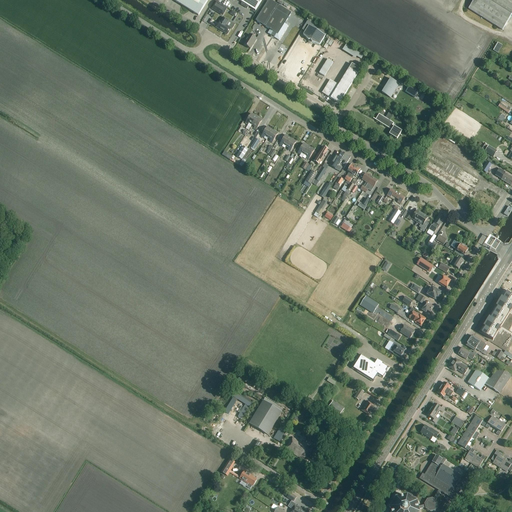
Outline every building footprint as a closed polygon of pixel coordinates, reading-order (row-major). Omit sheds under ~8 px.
[(172,0),(198,16),(207,0),(172,0)] [(237,0),(242,2),(241,5),(247,9),(248,6),(255,11),(261,0),(237,0)] [(279,40),(288,26),(284,24),(291,14),(269,0),(268,0),(255,21),(269,30),(267,33),(279,40)] [(511,1),(510,0),(474,0),(468,10),(503,30),(511,15),(511,1)] [(216,1),(211,9),(215,11),(223,16),(225,12),(227,8),(216,1)] [(233,30),(236,25),(223,17),(220,22),(219,21),(215,27),(227,35),(230,29),(233,30)] [(319,45),(325,36),(305,24),(301,30),(304,32),(302,35),(308,41),(308,43),(310,44),(311,43),(319,45)] [(250,49),(256,39),(249,35),(243,45),(250,49)] [(493,56),(494,54),(491,52),(494,47),(489,44),(485,51),(493,56)] [(353,63),(356,58),(337,49),(335,55),(349,61),(353,63)] [(325,77),(333,63),(328,60),(319,74),(325,77)] [(339,104),(357,74),(360,70),(351,64),(338,85),(330,80),(322,93),(339,104)] [(390,98),(399,84),(390,79),(381,92),(390,98)] [(501,103),(498,107),(508,113),(511,109),(501,103)] [(389,121),(393,114),(389,111),(385,118),(379,114),(375,120),(391,130),(389,134),(397,139),(401,131),(392,125),(393,123),(389,121)] [(252,124),(256,117),(251,114),(245,123),(248,125),(250,122),(252,124)] [(256,117),(252,124),(255,125),(253,128),(256,130),(262,121),(256,117)] [(267,127),(261,136),(264,138),(266,140),(268,137),(272,130),(267,127)] [(272,130),(268,137),(271,138),(269,141),(272,143),(278,133),(272,130)] [(286,145),(291,138),(285,135),(279,145),(282,146),(284,143),(286,145)] [(291,138),(286,145),(289,147),(287,149),(290,151),(296,142),(291,138)] [(255,139),(250,147),(254,150),(255,148),(259,141),(258,140),(255,139)] [(303,143),(298,153),(300,155),(302,152),(305,153),(309,147),(303,143)] [(241,161),(248,150),(242,147),(235,157),(241,161)] [(305,153),(302,157),(305,159),(306,158),(309,160),(314,150),(309,147),(305,153)] [(325,152),(327,149),(323,147),(321,150),(320,150),(314,161),(318,164),(322,158),(323,155),(325,156),(327,153),(325,152)] [(485,152),(493,157),(496,152),(488,147),(485,152)] [(224,151),(222,155),(230,160),(232,156),(224,151)] [(334,156),(328,165),(329,165),(330,166),(336,169),(336,170),(339,171),(341,167),(338,166),(341,161),(340,160),(343,155),(338,152),(335,156),(334,156)] [(487,173),(492,165),(487,162),(482,170),(487,173)] [(347,181),(356,167),(352,165),(347,171),(349,172),(344,179),(347,181)] [(356,167),(347,181),(346,183),(348,184),(352,179),(354,175),(356,176),(360,170),(356,167)] [(319,173),(314,180),(319,182),(326,171),(326,170),(322,168),(319,173)] [(511,186),(511,183),(511,177),(505,174),(506,173),(500,169),(496,175),(502,179),(501,180),(511,186)] [(311,185),(317,175),(312,171),(305,181),(311,185)] [(422,172),(420,176),(460,198),(461,195),(457,192),(428,176),(428,175),(422,172)] [(363,191),(372,177),(366,173),(362,180),(366,182),(363,186),(360,189),(361,190),(361,191),(362,192),(363,191)] [(363,191),(366,193),(367,191),(368,189),(371,191),(373,187),(377,181),(372,177),(363,191)] [(461,185),(466,189),(471,182),(467,178),(461,185)] [(327,184),(320,196),(324,199),(332,186),(328,184),(327,184)] [(301,191),(303,188),(298,185),(293,190),(297,193),(299,190),(301,191)] [(395,198),(398,194),(391,189),(387,196),(390,198),(391,196),(395,198)] [(398,194),(395,198),(398,200),(397,202),(401,204),(405,198),(398,194)] [(316,213),(319,215),(326,204),(323,202),(316,213)] [(393,223),(400,212),(397,210),(396,209),(389,220),(393,223)] [(411,213),(407,219),(411,221),(412,219),(417,222),(422,214),(417,211),(414,215),(411,213)] [(323,223),(326,219),(320,214),(316,219),(323,223)] [(422,214),(417,222),(420,225),(419,227),(421,228),(420,230),(423,232),(427,227),(423,225),(425,222),(428,217),(422,214)] [(440,226),(444,219),(439,215),(435,223),(434,223),(433,225),(432,225),(429,230),(434,233),(437,229),(438,229),(440,226)] [(332,223),(337,226),(341,221),(335,217),(332,223)] [(444,245),(447,240),(439,235),(436,240),(444,245)] [(499,236),(498,236),(489,251),(489,252),(490,252),(499,237),(499,236)] [(435,250),(438,244),(431,240),(427,245),(435,250)] [(461,244),(457,242),(453,248),(464,255),(465,255),(466,255),(467,253),(467,252),(468,250),(464,247),(465,246),(461,244)] [(497,256),(505,244),(505,243),(504,243),(496,255),(496,256),(497,256)] [(459,269),(464,261),(458,257),(455,261),(452,259),(449,264),(459,269)] [(447,273),(450,268),(442,263),(438,268),(447,273)] [(446,289),(451,281),(443,276),(438,284),(446,289)] [(410,289),(418,294),(422,289),(413,284),(410,289)] [(410,297),(413,292),(406,287),(402,292),(410,297)] [(438,299),(441,294),(432,288),(427,296),(435,301),(437,298),(438,299)] [(493,312),(506,320),(511,310),(511,296),(511,294),(511,293),(508,291),(507,293),(503,299),(502,297),(493,312)] [(434,308),(427,303),(426,303),(424,302),(425,299),(422,296),(418,302),(422,304),(421,305),(424,307),(423,308),(421,310),(426,313),(427,311),(430,313),(434,308)] [(366,297),(360,305),(373,313),(378,305),(366,297)] [(413,302),(405,297),(403,301),(410,306),(413,302)] [(398,308),(392,304),(390,308),(397,312),(396,311),(398,308)] [(421,327),(426,319),(419,315),(413,311),(409,319),(415,323),(421,327)] [(494,340),(506,320),(493,312),(480,332),(494,340)] [(410,339),(414,332),(404,326),(400,333),(410,339)] [(394,339),(397,334),(390,330),(387,335),(394,339)] [(469,341),(484,350),(486,347),(480,343),(481,342),(472,336),(469,341)] [(398,347),(400,344),(392,339),(387,347),(391,349),(392,347),(395,349),(393,352),(401,357),(404,351),(398,347)] [(388,349),(386,348),(388,343),(383,341),(378,350),(386,353),(388,349)] [(483,350),(484,350),(469,341),(466,346),(475,351),(476,349),(487,356),(489,354),(483,350)] [(470,353),(462,348),(458,355),(466,360),(468,357),(473,360),(476,355),(471,352),(470,353)] [(492,355),(495,357),(500,360),(502,357),(503,355),(504,354),(503,354),(499,351),(497,354),(494,352),(492,355)] [(504,354),(503,355),(507,357),(511,360),(511,356),(505,351),(503,354),(504,354)] [(374,363),(361,355),(352,369),(354,370),(355,369),(358,371),(357,372),(373,382),(375,380),(374,380),(376,376),(377,376),(378,375),(383,378),(387,371),(389,368),(384,364),(377,359),(374,363)] [(464,375),(468,369),(461,364),(462,363),(455,359),(449,368),(455,371),(456,370),(464,375)] [(476,370),(467,383),(480,392),(485,384),(500,394),(511,377),(498,368),(490,380),(476,370)] [(440,388),(451,395),(453,393),(449,390),(451,386),(447,384),(447,385),(444,383),(443,383),(441,385),(442,386),(440,388)] [(450,397),(451,395),(440,388),(439,390),(438,390),(437,392),(437,393),(440,395),(440,396),(444,398),(446,395),(450,397)] [(462,397),(464,395),(465,393),(462,391),(459,389),(458,391),(456,394),(462,397)] [(359,401),(364,393),(359,390),(354,398),(359,401)] [(251,403),(235,394),(233,398),(249,407),(251,403)] [(268,436),(282,413),(263,401),(249,424),(268,436)] [(329,407),(340,415),(344,409),(332,401),(329,407)] [(369,416),(375,406),(367,401),(361,411),(369,416)] [(430,410),(438,414),(440,411),(442,412),(445,408),(441,406),(440,408),(434,404),(430,410)] [(436,418),(438,414),(430,410),(427,415),(433,419),(431,421),(435,424),(438,419),(436,418)] [(471,423),(479,428),(481,424),(484,426),(486,423),(475,416),(471,423)] [(499,421),(500,420),(497,418),(497,419),(492,416),(485,427),(489,429),(491,426),(495,428),(499,421)] [(460,429),(464,423),(456,417),(452,423),(460,429)] [(499,421),(495,428),(498,430),(496,434),(499,436),(506,425),(499,421)] [(476,432),(479,428),(471,423),(467,430),(478,437),(479,434),(476,432)] [(286,430),(287,428),(284,426),(283,428),(281,427),(273,439),(279,443),(287,431),(286,430)] [(432,430),(425,426),(420,433),(431,440),(433,437),(436,439),(439,434),(432,430)] [(476,440),(478,437),(467,430),(462,437),(470,442),(472,438),(476,440)] [(311,461),(318,450),(312,446),(311,447),(308,445),(307,447),(304,445),(304,444),(293,437),(285,449),(303,461),(305,457),(311,461)] [(467,445),(470,442),(462,437),(458,444),(469,451),(471,448),(467,445)] [(472,464),(477,456),(473,454),(475,450),(472,448),(465,459),(472,464)] [(500,467),(505,460),(501,458),(503,454),(497,451),(491,460),(494,461),(493,463),(500,467)] [(477,456),(472,464),(479,468),(486,457),(483,455),(480,459),(477,456)] [(438,467),(440,463),(440,462),(444,464),(446,459),(443,457),(442,459),(436,456),(432,463),(437,466),(438,467)] [(511,470),(511,460),(511,459),(509,463),(505,460),(500,467),(507,472),(508,470),(511,472),(511,470)] [(440,492),(454,501),(467,480),(462,477),(443,465),(444,464),(440,462),(440,463),(438,467),(437,466),(432,463),(424,475),(423,474),(420,479),(438,491),(434,498),(433,498),(427,499),(425,502),(424,505),(419,506),(420,509),(425,508),(425,509),(429,511),(430,511),(436,511),(438,506),(437,501),(436,500),(440,492)] [(252,477),(253,476),(248,473),(245,477),(243,475),(241,480),(243,481),(242,481),(248,484),(253,486),(257,479),(252,477)] [(288,507),(293,510),(296,511),(304,511),(305,511),(295,505),(296,504),(293,502),(296,497),(285,490),(282,495),(291,501),(288,507)] [(419,511),(420,511),(420,509),(419,506),(418,500),(408,494),(397,496),(391,506),(391,511),(419,511)]
